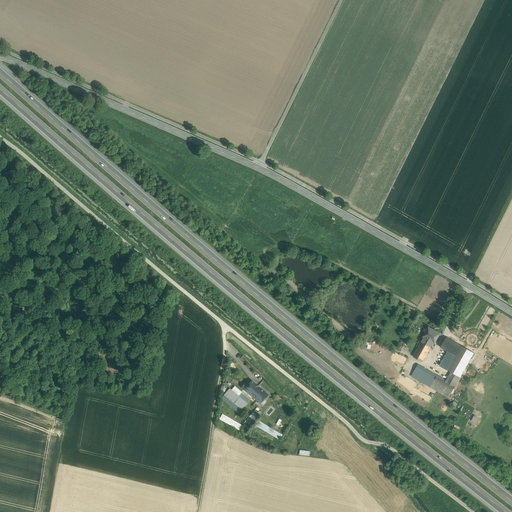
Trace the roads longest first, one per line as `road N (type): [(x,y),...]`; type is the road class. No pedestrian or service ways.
road 1 (motorway): [(511,500),(361,381),(0,68)]
road 2 (motorway): [(0,87),(293,341),(507,511)]
road 3 (unclassified): [(0,135),(362,439),(386,445),(473,511)]
road 4 (secondary): [(511,312),(258,167)]
road 5 (secondary): [(258,167),(0,55)]
road 6 (unclassified): [(341,0),(258,167)]
